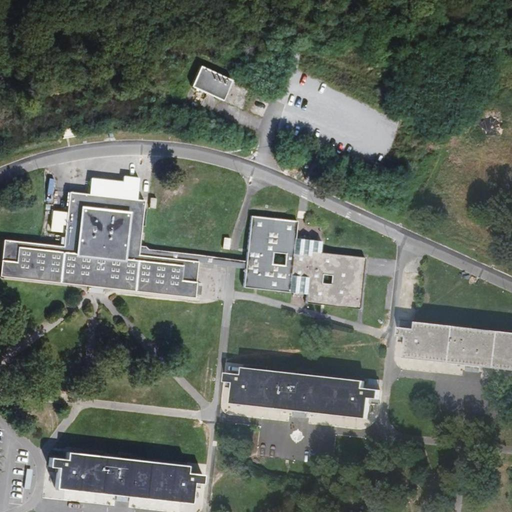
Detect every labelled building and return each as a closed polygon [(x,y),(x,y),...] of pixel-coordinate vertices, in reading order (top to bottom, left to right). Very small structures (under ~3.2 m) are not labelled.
[(200,66),(191,86),(223,101),(232,81),(200,66)] [(499,132),(504,129),(507,124),(507,118),(505,113),(500,110),(495,108),(489,109),(485,113),(482,117),(482,123),(484,128),(488,132),(494,133),(499,132)] [(63,246),(4,240),(0,274),(0,275),(96,286),(195,298),(199,261),(138,255),(145,201),(135,200),(123,198),(69,192),(63,246)] [(297,221),(251,216),(243,289),(289,294),(297,221)] [(295,239),(290,293),(307,295),(306,304),(360,309),(364,267),(365,257),(321,253),(322,241),(295,239)] [(139,248),(138,255),(232,265),(246,267),(246,260),(233,259),(139,248)] [(408,339),(406,359),(511,370),(511,333),(418,323),(417,330),(402,329),(400,338),(408,339)] [(236,386),(233,405),(372,421),(374,403),(381,404),(383,392),(367,391),(368,383),(245,369),(245,377),(229,375),(228,385),(236,386)] [(57,469),(55,489),(193,505),(195,486),(203,487),(204,476),(189,474),(190,467),(67,453),(66,460),(51,459),(50,468),(57,469)] [(26,469),(23,489),(30,489),(32,470),(26,469)]
